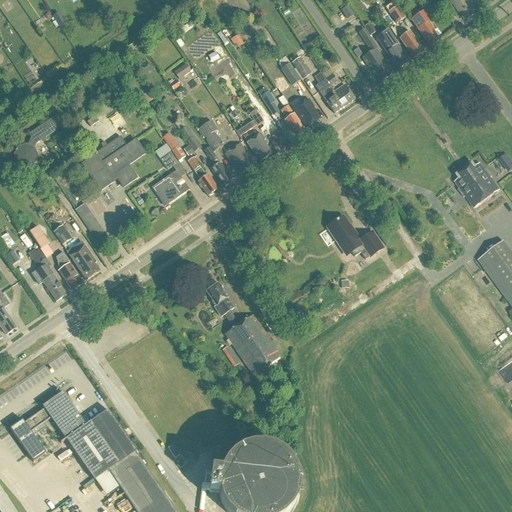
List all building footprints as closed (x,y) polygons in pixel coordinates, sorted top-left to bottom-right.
[(463,19),(465,17),(467,21),(474,16),(472,12),(475,10),(467,0),(452,0),(451,2),(463,19)] [(406,12),(412,20),(423,11),(418,3),(406,12)] [(395,4),(387,9),(390,13),(389,14),(397,25),(405,19),(395,4)] [(417,30),(430,48),(439,42),(437,38),(441,36),(437,30),(434,31),(426,19),(431,16),(427,10),(411,21),(417,30)] [(287,23),(292,21),(289,12),(284,14),(287,23)] [(66,27),(57,13),(52,17),(61,31),(66,27)] [(188,33),(196,26),(190,20),(183,26),(183,27),(177,32),(182,37),(187,32),(188,33)] [(365,28),(371,37),(377,33),(375,30),(377,29),(375,26),(373,27),(371,24),(365,28)] [(374,36),(377,39),(385,32),(382,28),(374,36)] [(372,53),(362,59),(378,82),(380,80),(381,83),(390,77),(388,74),(391,72),(376,50),(377,50),(364,31),(359,34),(372,53)] [(222,33),(218,35),(225,46),(229,44),(222,33)] [(383,48),(398,70),(407,64),(401,54),(403,53),(398,46),(394,48),(391,43),(389,41),(392,39),(387,33),(378,39),(382,45),(381,46),(383,48)] [(399,40),(413,60),(423,52),(410,33),(399,40)] [(230,41),(236,50),(243,45),(238,36),(230,41)] [(207,59),(214,56),(211,50),(204,53),(207,59)] [(300,59),(292,64),(302,80),(311,74),(300,59)] [(226,60),(209,70),(213,76),(224,70),(228,77),(234,73),(226,60)] [(187,65),(175,73),(180,81),(192,72),(187,65)] [(334,75),(330,70),(322,75),(326,80),(334,75)] [(344,108),(334,93),(330,87),(337,83),(332,76),(326,81),(326,80),(318,85),(320,88),(317,90),(324,100),(334,115),(344,108)] [(334,93),(344,108),(355,101),(344,86),(334,93)] [(285,101),(293,98),(289,89),(281,93),(285,101)] [(259,96),(271,115),(278,111),(273,102),(274,102),(267,91),(259,96)] [(274,96),(278,104),(283,102),(280,94),(274,96)] [(308,101),(293,111),(306,130),(319,121),(311,109),(313,108),(308,101)] [(290,128),(296,136),(303,132),(298,125),(299,124),(293,115),(293,116),(287,107),(280,112),(286,120),(284,122),(289,129),(290,128)] [(250,115),(258,127),(263,123),(256,111),(250,115)] [(35,145),(65,125),(59,115),(29,135),(31,139),(28,146),(26,146),(18,149),(14,157),(17,165),(25,169),(33,166),(37,158),(34,150),(33,149),(35,145)] [(221,127),(226,123),(220,116),(215,121),(221,127)] [(96,118),(87,123),(91,129),(99,123),(96,118)] [(211,122),(199,130),(214,153),(223,147),(214,133),(217,132),(211,122)] [(186,129),(180,133),(194,154),(200,149),(186,129)] [(268,145),(260,135),(256,138),(253,134),(249,137),(247,135),(244,138),(247,143),(246,144),(255,157),(256,156),(261,162),(272,155),(266,147),(268,145)] [(93,155),(94,156),(95,157),(83,166),(100,192),(117,181),(123,189),(136,180),(128,167),(145,155),(136,142),(127,148),(120,138),(106,147),(104,144),(100,146),(103,150),(95,155),(95,154),(93,155)] [(155,158),(167,149),(162,143),(150,151),(155,158)] [(240,145),(225,156),(235,171),(237,170),(241,176),(253,168),(246,158),(248,156),(240,145)] [(171,154),(177,163),(185,158),(179,148),(171,154)] [(210,150),(205,153),(212,164),(217,161),(210,150)] [(178,164),(170,153),(159,160),(167,172),(178,164)] [(492,172),(503,166),(497,157),(487,164),(492,172)] [(200,167),(194,159),(188,163),(201,181),(198,183),(208,197),(218,190),(208,176),(206,177),(200,168),(200,167)] [(216,178),(222,186),(230,181),(226,175),(227,175),(220,164),(210,171),(216,178)] [(486,170),(484,172),(479,165),(475,168),(473,165),(457,177),(459,180),(455,183),(460,190),(458,191),(464,199),(469,195),(473,201),(470,203),(475,210),(499,192),(494,185),(491,188),(486,180),(491,176),(486,170)] [(176,172),(155,187),(168,206),(189,191),(176,172)] [(19,185),(27,195),(41,185),(33,174),(19,185)] [(134,201),(138,208),(143,205),(139,198),(134,201)] [(74,212),(98,247),(108,240),(84,205),(74,212)] [(352,230),(351,230),(343,218),(327,229),(346,257),(351,254),(354,258),(360,254),(365,261),(382,249),(374,237),(362,245),(352,230)] [(59,228),(50,234),(60,248),(69,241),(59,228)] [(0,235),(4,244),(10,241),(4,231),(0,233),(0,235)] [(16,235),(22,247),(28,244),(22,232),(16,235)] [(45,242),(38,246),(43,256),(50,252),(45,242)] [(478,262),(511,308),(511,254),(504,243),(478,262)] [(96,264),(84,247),(69,257),(86,282),(100,273),(94,265),(96,264)] [(5,256),(12,266),(19,261),(12,251),(5,256)] [(36,252),(33,253),(31,251),(25,255),(33,267),(42,261),(36,252)] [(58,272),(72,292),(82,285),(68,263),(69,262),(63,254),(56,259),(59,271),(58,272)] [(43,283),(56,303),(66,296),(48,269),(50,267),(46,260),(40,264),(43,268),(32,276),(39,286),(43,283)] [(225,336),(253,377),(281,358),(253,317),(245,322),(245,321),(239,325),(230,312),(234,310),(227,300),(228,299),(218,285),(206,293),(213,302),(212,303),(214,306),(215,306),(216,307),(215,308),(218,312),(220,311),(224,316),(233,330),(232,330),(232,331),(225,336)] [(0,293),(0,327),(6,336),(16,329),(3,310),(9,305),(1,293),(0,293)] [(239,365),(227,348),(222,351),(233,369),(239,365)] [(22,421),(9,430),(33,464),(46,455),(31,433),(50,420),(59,433),(65,441),(66,441),(94,482),(95,481),(106,498),(120,489),(136,511),(175,511),(163,495),(135,454),(135,453),(136,452),(107,411),(85,426),(62,393),(48,403),(48,404),(45,406),(42,408),(44,410),(24,424),(22,421)] [(180,456),(173,446),(168,449),(174,459),(180,456)] [(290,511),(291,511),(295,503),(298,493),(298,482),(295,472),(289,463),(282,455),(273,451),(263,448),(253,448),(243,451),(234,456),(226,464),(214,462),(212,472),(211,472),(209,493),(219,494),(221,504),(225,511),(290,511)]
